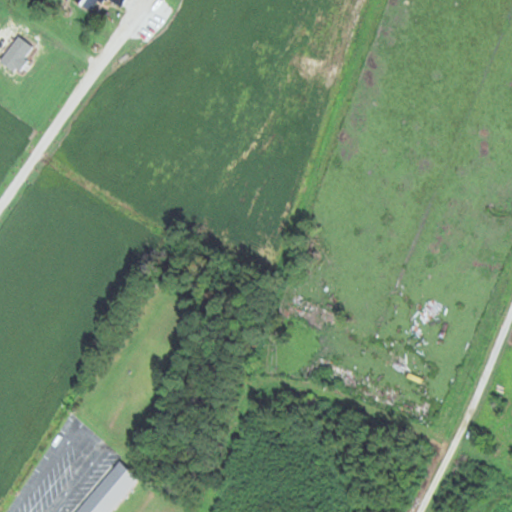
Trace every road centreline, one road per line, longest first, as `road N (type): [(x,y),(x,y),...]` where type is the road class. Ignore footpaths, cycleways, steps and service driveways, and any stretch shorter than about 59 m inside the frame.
road 1 (residential): [(0,205),(143,0)]
road 2 (residential): [(413,511),(511,306)]
road 3 (residential): [(3,511),(108,353)]
